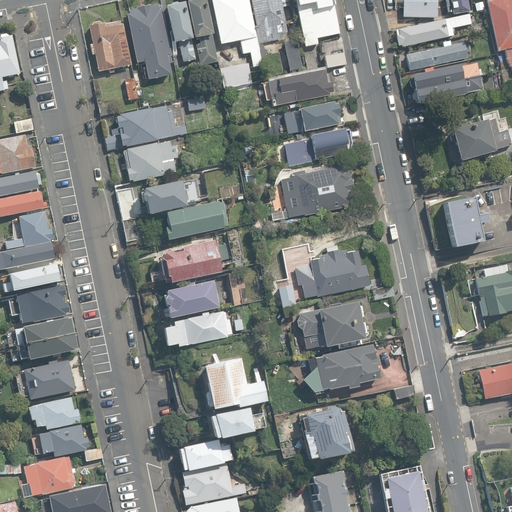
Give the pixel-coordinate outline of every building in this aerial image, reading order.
[(195,0),(186,2),(199,66),(217,62),(204,0),(195,0)] [(249,52),(252,67),(262,65),(247,0),(210,0),(220,44),(240,40),(243,54),(249,52)] [(289,0),(250,0),(256,28),(254,28),(257,39),(258,39),(259,43),(278,39),(277,34),(286,32),(284,23),(285,22),(282,7),(290,5),(289,0)] [(331,0),(312,0),(313,3),(314,8),(332,5),(331,0)] [(402,17),(436,18),(436,0),(401,0),(402,1),(399,0),(399,8),(402,8),(402,17)] [(511,0),(486,0),(487,1),(485,2),(496,51),(504,49),(508,63),(509,63),(509,66),(511,66),(511,71),(511,0)] [(183,62),(184,66),(196,63),(191,38),(184,2),(179,3),(176,2),(171,3),(170,5),(165,6),(173,42),(178,41),(183,62)] [(313,3),(297,6),(304,46),(316,44),(315,38),(338,33),(332,5),(314,8),(313,3)] [(143,61),(147,80),(170,75),(168,64),(171,63),(170,56),(171,56),(161,7),(158,8),(158,5),(150,6),(150,5),(136,8),(136,9),(128,11),(129,14),(126,15),(136,63),(143,61)] [(469,13),(394,29),(397,46),(400,46),(401,47),(453,35),(452,28),(471,24),(469,13)] [(109,69),(110,72),(114,71),(113,68),(130,64),(122,23),(121,24),(120,20),(101,23),(98,21),(93,22),(91,25),(89,26),(92,44),(89,44),(92,55),(95,55),(98,71),(109,69)] [(0,91),(4,91),(3,90),(26,85),(24,78),(6,82),(5,80),(2,81),(1,78),(19,74),(11,35),(9,36),(6,33),(0,35),(0,91)] [(443,46),(405,55),(408,70),(467,58),(465,52),(471,51),(470,45),(464,46),(463,42),(451,45),(450,40),(442,42),(443,46)] [(324,56),(326,68),(345,64),(343,52),(324,56)] [(413,91),(478,76),(484,74),(482,68),(477,69),(476,62),(456,67),(456,64),(431,70),(430,68),(422,69),(422,72),(410,75),(410,77),(408,80),(410,87),(413,90),(413,91)] [(248,63),(237,65),(240,85),(252,83),(248,63)] [(134,76),(131,65),(121,67),(124,79),(134,76)] [(240,85),(237,65),(219,68),(223,88),(240,85)] [(327,82),(324,69),(266,82),(270,100),(274,99),(276,105),(294,101),(295,103),(329,96),(328,93),(332,91),(330,81),(327,82)] [(481,89),(478,76),(413,91),(412,95),(413,100),(416,102),(416,105),(464,95),(463,93),(481,89)] [(124,80),(128,100),(137,99),(133,78),(124,80)] [(187,99),(189,110),(204,108),(203,97),(187,99)] [(98,105),(100,116),(115,113),(112,101),(98,105)] [(283,113),(287,134),(337,124),(337,123),(340,122),(337,103),(333,104),(333,102),(298,109),(298,110),(283,113)] [(116,116),(119,134),(122,146),(125,145),(125,146),(157,140),(157,139),(186,133),(185,126),(175,127),(172,111),(167,112),(166,106),(150,109),(150,108),(119,114),(119,116),(116,116)] [(13,122),(16,133),(34,130),(32,118),(13,122)] [(450,130),(459,161),(493,151),(493,150),(511,145),(506,130),(497,132),(494,119),(485,121),(484,120),(450,130)] [(351,135),(359,133),(357,123),(349,125),(351,135)] [(344,131),(344,129),(309,136),(310,139),(283,144),(288,167),(316,161),(315,159),(344,153),(346,152),(347,151),(349,149),(350,147),(350,145),(351,144),(348,130),(344,131)] [(122,146),(119,134),(105,137),(107,150),(123,147),(122,146)] [(0,173),(1,174),(35,168),(31,146),(27,147),(25,135),(0,139),(0,173)] [(132,180),(132,181),(164,175),(163,174),(175,171),(173,158),(177,157),(175,146),(170,147),(169,141),(157,143),(126,149),(126,150),(123,151),(127,169),(126,170),(128,180),(132,180)] [(280,179),(288,218),(303,215),(303,216),(353,206),(350,191),(353,190),(351,179),(349,179),(347,170),(335,162),(329,165),(291,173),(292,177),(280,179)] [(0,195),(38,188),(37,185),(40,184),(38,174),(35,175),(35,171),(0,177),(0,195)] [(145,203),(148,214),(186,206),(186,205),(200,201),(196,182),(182,185),(181,180),(142,188),(143,192),(141,195),(142,201),(145,203)] [(115,190),(122,220),(138,217),(132,187),(115,190)] [(40,195),(39,191),(0,198),(0,216),(47,207),(46,202),(43,203),(41,194),(40,195)] [(443,203),(452,247),(480,241),(477,223),(485,221),(484,213),(475,215),(472,197),(443,203)] [(164,227),(167,240),(224,227),(224,225),(228,224),(223,202),(219,202),(219,201),(165,213),(168,227),(164,227)] [(353,215),(356,227),(378,222),(376,210),(353,215)] [(5,242),(6,249),(24,245),(24,246),(50,241),(50,239),(53,239),(51,228),(48,229),(44,211),(18,216),(22,238),(5,242)] [(271,221),(282,219),(281,212),(270,214),(271,221)] [(138,217),(122,220),(126,241),(146,237),(141,216),(138,217)] [(169,283),(220,272),(219,267),(235,264),(233,258),(218,261),(213,240),(180,248),(181,251),(172,253),(165,250),(158,259),(162,262),(164,271),(151,274),(153,284),(169,280),(169,283)] [(0,269),(53,259),(50,242),(0,251),(0,269)] [(301,285),(304,298),(316,295),(317,296),(369,285),(364,264),(360,265),(357,250),(346,253),(345,249),(338,251),(338,249),(337,249),(336,245),(326,247),(327,251),(325,252),(325,253),(318,255),(319,258),(308,260),(309,263),(293,267),(297,285),(301,285)] [(2,284),(4,292),(60,280),(59,274),(60,274),(58,265),(55,265),(55,263),(8,274),(10,282),(2,284)] [(486,315),(486,316),(505,312),(505,311),(511,309),(511,266),(508,267),(508,270),(504,271),(505,272),(500,273),(499,265),(481,268),(483,276),(474,278),(481,316),(486,315)] [(134,280),(136,290),(150,287),(148,277),(134,280)] [(166,307),(169,318),(218,307),(212,280),(165,290),(166,295),(163,298),(164,303),(168,305),(168,306),(166,307)] [(15,294),(21,323),(33,320),(33,321),(66,315),(65,313),(68,312),(66,302),(65,302),(64,296),(65,295),(63,285),(59,286),(59,284),(25,291),(25,292),(15,294)] [(372,289),(374,300),(394,295),(391,284),(372,289)] [(290,285),(277,288),(281,309),(295,306),(290,285)] [(306,336),(309,348),(324,344),(324,346),(363,338),(362,333),(365,332),(363,322),(360,322),(358,316),(362,316),(360,305),(357,306),(356,301),(339,305),(339,302),(327,304),(328,307),(298,313),(298,315),(296,320),(296,326),(301,329),(303,336),(306,336)] [(140,314),(142,323),(155,320),(153,311),(140,314)] [(178,347),(227,338),(226,335),(231,334),(228,318),(226,319),(225,311),(209,314),(208,312),(201,313),(202,316),(172,321),(173,325),(163,327),(166,346),(177,344),(178,347)] [(17,345),(73,333),(70,317),(66,318),(66,317),(21,326),(21,328),(14,329),(17,345)] [(233,321),(234,331),(241,330),(239,320),(233,321)] [(451,325),(453,337),(464,335),(464,322),(451,325)] [(76,348),(73,333),(17,345),(20,360),(28,358),(28,359),(73,350),(73,348),(76,348)] [(374,356),(372,344),(306,360),(309,372),(300,379),(313,394),(320,392),(320,391),(326,389),(327,390),(345,386),(346,389),(358,386),(358,383),(379,378),(376,367),(380,366),(377,355),(374,356)] [(211,405),(212,408),(236,403),(237,407),(266,400),(262,380),(244,384),(239,358),(202,365),(208,391),(205,392),(208,406),(211,405)] [(23,369),(29,399),(74,389),(68,360),(23,369)] [(477,369),(482,398),(511,392),(511,368),(511,362),(477,369)] [(410,373),(389,377),(391,389),(393,388),(412,385),(410,373)] [(414,395),(412,385),(393,388),(394,398),(414,395)] [(45,424),(46,429),(80,422),(77,408),(73,409),(71,397),(40,403),(40,404),(28,406),(31,420),(34,419),(36,426),(45,424)] [(315,456),(315,458),(352,450),(343,410),(339,412),(338,408),(334,405),(328,406),(326,408),(303,413),(304,416),(300,417),(303,432),(302,432),(308,457),(315,456)] [(218,436),(218,437),(253,430),(252,429),(265,426),(263,413),(250,415),(248,407),(214,414),(209,415),(214,437),(218,436)] [(53,451),(54,456),(86,450),(85,447),(89,447),(87,437),(83,438),(81,424),(48,430),(48,431),(44,432),(44,434),(42,435),(42,438),(39,438),(41,453),(53,451)] [(186,468),(186,469),(222,462),(222,460),(231,458),(228,444),(223,445),(222,441),(218,441),(217,441),(217,438),(181,446),(181,447),(178,448),(182,469),(186,468)] [(84,451),(86,461),(101,457),(99,447),(84,451)] [(29,483),(31,495),(72,487),(74,482),(68,456),(64,457),(63,456),(23,466),(27,483),(29,483)] [(181,489),(184,504),(245,492),(243,483),(231,485),(226,462),(181,471),(184,486),(182,486),(183,489),(181,489)] [(0,464),(0,473),(12,474),(21,473),(20,464),(14,464),(0,464)] [(346,511),(343,496),(346,496),(345,487),(342,488),(340,479),(342,479),(340,470),(313,475),(319,511),(346,511)] [(383,477),(390,511),(425,511),(417,470),(383,477)] [(110,511),(105,484),(49,496),(52,511),(110,511)] [(237,511),(234,497),(190,505),(185,511),(237,511)] [(305,511),(302,497),(274,504),(276,511),(305,511)] [(0,511),(19,511),(19,508),(21,507),(20,501),(15,502),(15,501),(0,503),(0,511)]
